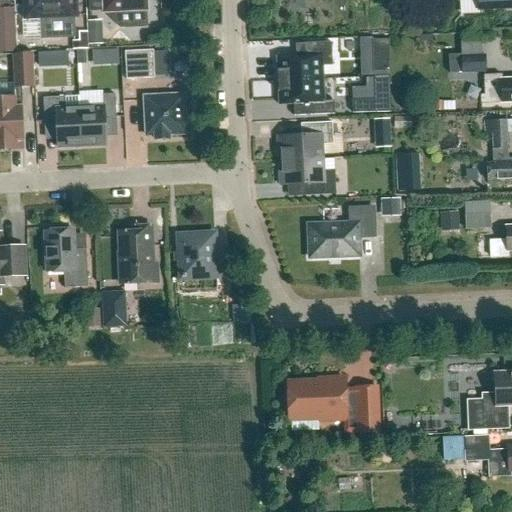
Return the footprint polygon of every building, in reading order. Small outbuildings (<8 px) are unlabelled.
[(75,38),(74,15),(75,15),(74,0),(25,0),(27,17),(40,17),(41,39),(75,38)] [(89,0),(90,11),(104,10),(104,13),(147,11),(146,0),(89,0)] [(511,0),(477,0),(478,10),(511,8),(511,0)] [(0,53),(16,52),(14,9),(0,9),(0,53)] [(84,22),(86,43),(100,42),(98,21),(84,22)] [(390,72),(389,40),(372,40),(373,73),(390,72)] [(277,58),(278,82),(323,80),(322,67),(332,66),(331,43),(303,44),(303,57),(277,58)] [(117,63),(116,48),(91,50),(91,64),(117,63)] [(125,81),(154,79),(152,51),(124,52),(125,81)] [(14,89),(34,88),(32,54),(13,55),(14,89)] [(450,72),(463,72),(485,71),(485,54),(449,55),(450,72)] [(511,78),(502,79),(502,74),(484,75),(485,94),(481,94),(481,103),(502,102),(511,101),(511,78)] [(323,80),(278,82),(279,106),(293,105),(294,116),(334,115),(334,101),(324,102),(323,80)] [(391,111),(389,87),(374,88),(374,99),(352,100),(353,114),(391,111)] [(80,109),(81,147),(106,146),(104,120),(116,119),(115,95),(103,96),(103,108),(80,109)] [(169,140),(169,135),(185,134),(183,96),(144,98),(146,136),(155,136),(155,140),(169,140)] [(81,147),(80,109),(79,97),(43,99),(44,123),(56,122),(58,148),(81,147)] [(0,150),(16,150),(23,150),(23,142),(21,98),(0,98),(0,150)] [(511,159),(501,160),(500,148),(507,147),(506,120),(486,122),(487,134),(493,135),(494,148),(493,148),(493,161),(487,162),(486,167),(487,174),(488,180),(511,178),(511,159)] [(390,121),(376,121),(376,132),(391,131),(390,121)] [(282,161),(323,159),(322,145),(333,144),(332,123),(306,124),(306,136),(277,137),(278,150),(281,150),(282,161)] [(423,195),(420,155),(396,157),(398,196),(423,195)] [(323,159),(282,161),(283,173),(279,173),(280,186),(309,184),(310,196),(336,195),(334,171),(323,171),(323,159)] [(381,201),(382,215),(400,214),(400,200),(381,201)] [(310,259),(360,257),(359,238),(374,237),(373,208),(349,209),(350,224),(308,226),(310,259)] [(459,214),(443,215),(444,228),(460,227),(459,214)] [(465,230),(490,229),(489,214),(465,215),(465,230)] [(491,258),(507,257),(507,252),(511,251),(511,226),(505,227),(506,241),(490,242),(491,258)] [(134,228),(135,233),(119,233),(119,237),(120,255),(119,255),(120,285),(157,283),(157,266),(153,266),(151,227),(134,228)] [(74,257),(73,231),(45,233),(47,273),(64,272),(65,289),(88,288),(86,256),(74,257)] [(215,248),(214,234),(178,236),(180,280),(230,278),(228,247),(215,248)] [(4,250),(0,246),(0,279),(1,279),(1,276),(23,275),(22,249),(4,250)] [(112,310),(111,294),(101,295),(102,328),(125,327),(124,310),(112,310)] [(496,400),(465,401),(466,430),(507,429),(506,405),(511,404),(511,372),(495,373),(496,400)] [(344,379),(327,380),(328,384),(289,385),(290,418),(329,417),(329,421),(346,420),(344,379)] [(377,389),(357,389),(358,433),(378,432),(377,389)] [(460,458),(459,435),(440,436),(441,459),(460,458)] [(511,445),(508,446),(508,451),(488,452),(487,438),(464,439),(465,461),(489,460),(489,476),(509,475),(509,474),(511,473),(511,445)]
